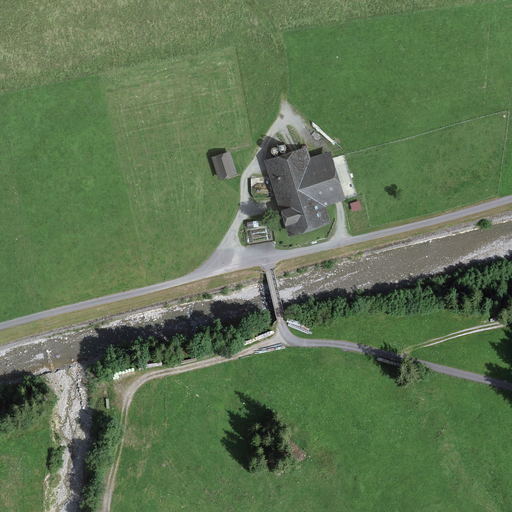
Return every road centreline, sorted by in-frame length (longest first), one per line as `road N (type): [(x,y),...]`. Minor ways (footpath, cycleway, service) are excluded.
road 1 (track): [(266,260),(291,338),(511,387)]
road 2 (track): [(106,511),(136,384),(288,335)]
road 3 (track): [(266,260),(0,326)]
road 4 (track): [(511,196),(266,260)]
